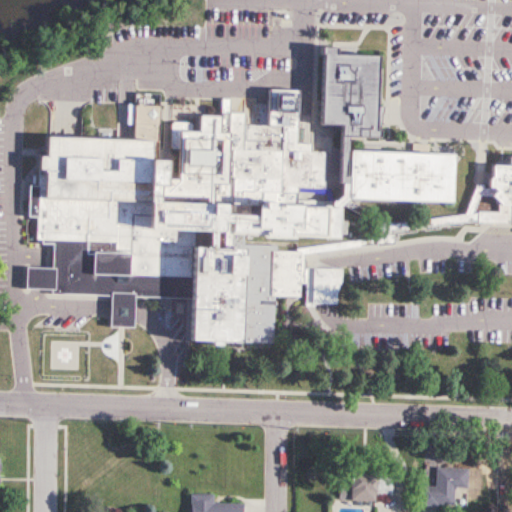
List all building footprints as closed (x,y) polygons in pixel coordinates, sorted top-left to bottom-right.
[(296,90),(266,88),(264,132),(220,97),(219,114),(175,127),(147,94),(136,93),(133,138),(34,132),(30,202),(48,266),(23,265),(22,289),(109,294),(107,325),(131,327),(133,295),(182,298),(180,338),(247,342),(302,274),(303,259),(449,217),(452,153),(376,139),(381,57),(305,52),(345,193),(327,199),(296,90)] [(505,164),(490,164),(489,189),(507,189),(507,204),(511,204),(511,154),(506,154),(505,164)] [(337,303),(337,268),(310,268),(310,303),(337,303)] [(420,486),(420,504),(453,505),(453,488),(467,488),(468,468),(435,467),(435,486),(420,486)] [(374,500),(374,493),(392,494),(392,473),(348,472),(348,488),(338,487),(337,499),(374,500)]
